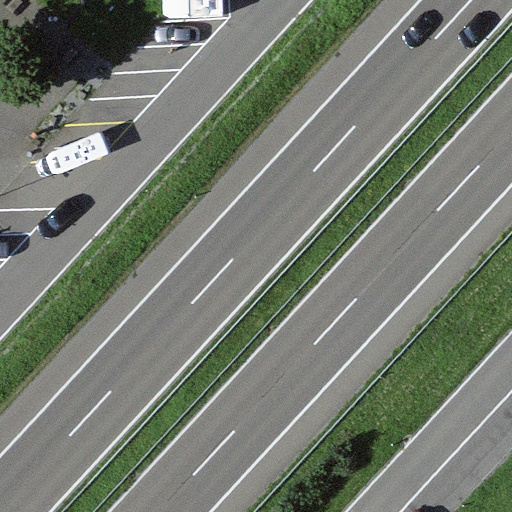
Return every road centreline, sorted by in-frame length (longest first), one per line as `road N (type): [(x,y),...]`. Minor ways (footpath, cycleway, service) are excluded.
road 1 (motorway): [(462,0),(0,502)]
road 2 (motorway): [(151,511),(511,120)]
